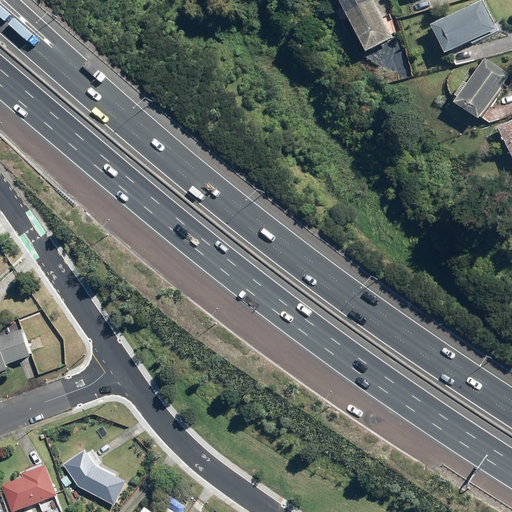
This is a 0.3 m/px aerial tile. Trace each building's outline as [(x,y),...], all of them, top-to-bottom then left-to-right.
[(375,0),(341,0),(369,53),(396,39),(375,0)] [(484,2),(436,27),(452,56),(499,31),(484,2)] [(511,75),(487,60),(458,106),(483,122),(511,75)] [(511,121),(500,128),(511,151),(511,121)] [(0,375),(13,370),(11,364),(33,356),(24,330),(0,338),(0,375)] [(105,466),(92,448),(70,463),(84,487),(120,504),(132,479),(105,466)] [(64,496),(52,460),(29,467),(32,474),(8,482),(17,511),(64,496)] [(0,511),(10,511),(5,495),(0,496),(0,511)]
